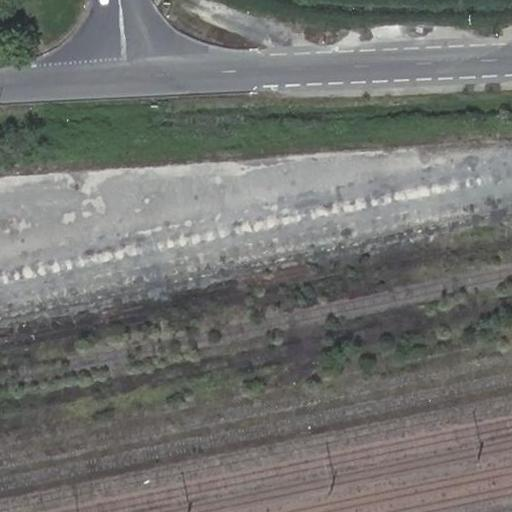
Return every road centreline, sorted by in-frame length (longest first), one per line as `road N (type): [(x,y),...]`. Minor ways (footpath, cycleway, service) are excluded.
road 1 (unclassified): [(135,76),(511,59)]
road 2 (unclassified): [(0,82),(135,76)]
